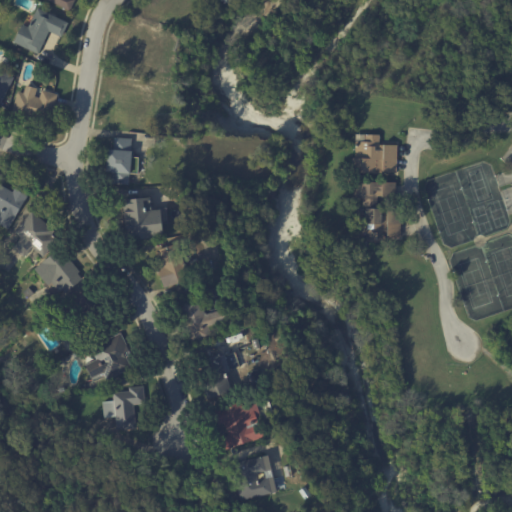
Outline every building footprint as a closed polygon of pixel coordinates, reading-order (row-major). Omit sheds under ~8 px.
[(74,0),(68,13),(51,5),(52,3),(45,0),(74,0)] [(58,37),(47,32),(37,54),(12,43),(20,25),(26,27),(27,27),(25,26),(27,24),(28,24),(35,9),(65,23),(58,37)] [(0,72),(12,79),(0,100),(0,72)] [(32,89),(35,90),(33,97),(37,99),(39,90),(56,96),(46,126),(9,114),(16,92),(21,94),(24,86),(32,89)] [(379,142),(379,146),(397,146),(396,175),(350,174),(350,160),(355,160),(355,136),(379,136),(379,142)] [(128,140),(130,140),(127,186),(110,184),(111,174),(103,173),(104,151),(113,151),(113,139),(128,140)] [(394,187),(394,200),(376,199),(376,203),(361,203),(361,200),(352,200),(352,183),(394,184),(394,187)] [(0,187),(12,194),(14,190),(26,197),(7,231),(0,226),(0,187)] [(151,206),(152,212),(159,211),(158,209),(168,208),(170,223),(160,225),(162,238),(127,243),(122,204),(128,203),(127,202),(150,198),(151,206)] [(396,213),(400,213),(399,238),(382,238),(382,241),(380,241),(380,244),(354,243),(354,225),(358,225),(358,214),(363,214),(363,210),(379,210),(379,212),(396,213)] [(31,212),(52,231),(44,240),(52,246),(41,259),(29,248),(21,258),(10,248),(18,238),(12,233),(30,212),(31,212)] [(195,261),(198,272),(185,276),(187,281),(161,289),(155,269),(160,267),(157,260),(154,261),(152,256),(156,255),(155,252),(180,245),(185,264),(195,261)] [(60,252),(82,277),(55,301),(30,272),(57,249),(60,252)] [(80,321),(99,309),(87,291),(68,303),(80,321)] [(72,322),(67,326),(57,312),(76,298),(86,311),(72,322)] [(210,314),(220,311),(224,322),(206,328),(210,339),(188,347),(181,326),(179,327),(172,308),(196,300),(202,317),(210,314)] [(116,376),(104,382),(100,375),(89,381),(82,367),(94,361),(88,350),(118,334),(127,351),(121,354),(129,369),(116,376)] [(238,369),(222,375),(229,395),(210,402),(197,363),(217,356),(218,359),(233,354),(238,369)] [(132,411),(134,430),(113,433),(112,418),(101,420),(99,404),(110,403),(109,395),(127,393),(126,389),(142,387),(144,405),(132,406),(132,411)] [(255,433),(257,438),(247,442),(247,443),(223,452),(219,440),(226,437),(222,423),(214,426),(210,414),(238,403),(240,408),(252,403),(256,415),(244,420),(247,429),(253,427),(255,433)] [(238,491),(232,463),(267,455),(270,470),(253,474),(255,481),(272,477),(276,492),(240,500),(238,491)] [(284,477),(282,467),(289,466),(291,475),(284,477)] [(310,495),(304,500),(298,491),(304,487),(310,495)]
